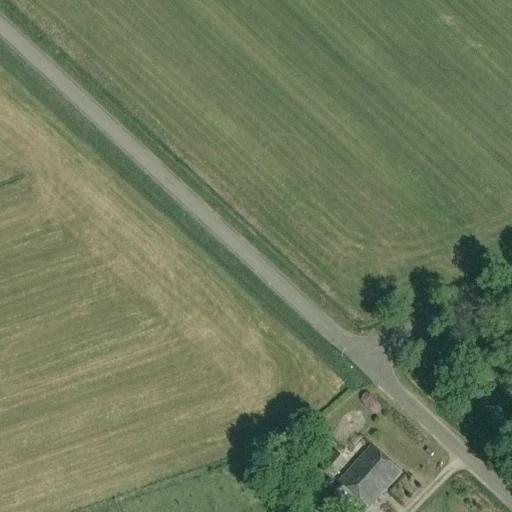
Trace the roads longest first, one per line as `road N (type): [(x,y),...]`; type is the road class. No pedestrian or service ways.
road 1 (unclassified): [(361,360),(0,26)]
road 2 (unclassified): [(511,501),(361,360)]
road 3 (unclassified): [(361,360),(407,333),(511,297)]
